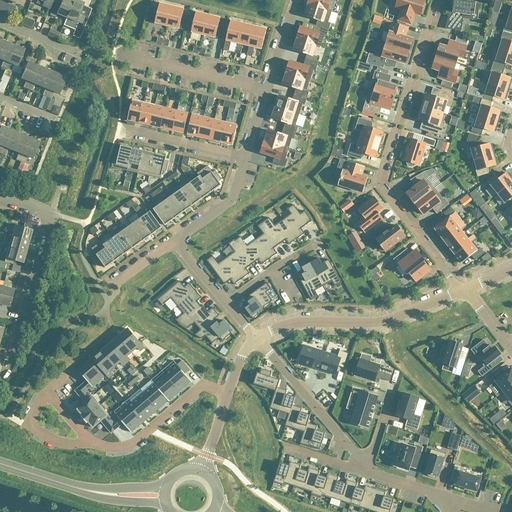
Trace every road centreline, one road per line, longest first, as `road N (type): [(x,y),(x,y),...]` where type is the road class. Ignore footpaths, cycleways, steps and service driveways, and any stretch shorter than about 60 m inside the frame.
road 1 (residential): [(462,290),(376,185),(435,0)]
road 2 (residential): [(3,376),(53,215),(0,196)]
road 3 (residential): [(255,339),(296,323),(373,324),(462,290)]
road 4 (residential): [(361,463),(255,339)]
road 5 (residential): [(89,443),(130,445),(202,385),(226,395)]
road 6 (residential): [(119,55),(265,90)]
road 7 (residential): [(490,511),(373,475),(361,463)]
road 8 (residential): [(244,158),(122,129)]
